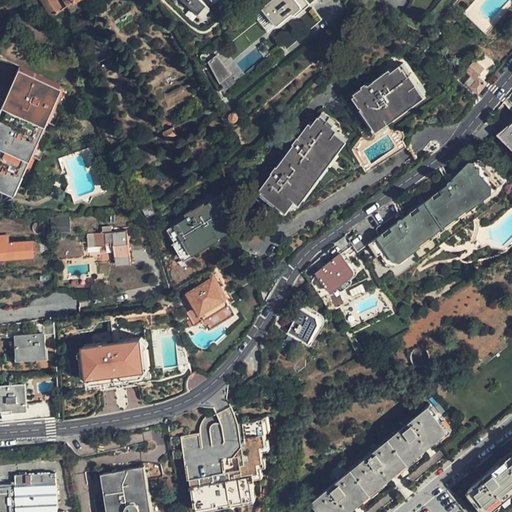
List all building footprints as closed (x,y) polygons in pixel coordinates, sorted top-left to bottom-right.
[(40,0),(50,16),(61,10),(54,0),(40,0)] [(182,0),(201,17),(215,0),(182,0)] [(310,1),(309,0),(267,0),(255,10),(272,31),(310,1)] [(321,21),(307,4),(287,20),(301,37),(321,21)] [(220,53),(208,60),(225,88),(237,82),(220,53)] [(484,85),(485,83),(478,77),(484,70),(473,60),(464,71),(474,78),(468,85),(478,93),(484,85)] [(0,186),(9,191),(55,85),(0,62),(0,186)] [(411,90),(417,85),(410,75),(406,78),(398,67),(382,78),(376,83),(375,81),(368,86),(366,85),(352,95),(360,106),(359,107),(372,126),(415,96),(411,90)] [(62,88),(55,85),(9,191),(17,194),(62,88)] [(259,190),(279,205),(281,206),(288,197),(293,201),(338,141),(330,135),(336,127),(324,120),(323,121),(316,116),(298,139),(296,137),(291,144),(293,145),(277,167),(275,165),(270,172),(272,173),(259,190)] [(511,146),(511,120),(499,132),(511,146)] [(398,264),(499,193),(502,183),(496,175),(496,174),(491,168),(492,165),(489,161),(466,160),(451,180),(449,179),(448,179),(447,179),(446,180),(445,180),(444,182),(444,183),(444,185),(401,216),(399,215),(398,215),(397,215),(396,216),(395,217),(395,218),(394,219),(394,221),(365,241),(374,253),(379,249),(391,264),(398,264)] [(9,191),(0,186),(0,190),(16,197),(17,194),(9,191)] [(193,210),(184,215),(186,218),(166,231),(175,245),(178,244),(186,255),(220,233),(219,232),(227,226),(221,216),(227,212),(217,197),(204,206),(204,207),(194,213),(193,210)] [(124,237),(107,238),(108,252),(110,273),(126,271),(124,237)] [(108,252),(107,238),(81,240),(82,254),(108,252)] [(1,245),(1,259),(33,257),(33,243),(1,245)] [(330,291),(355,272),(341,254),(317,273),(330,291)] [(203,292),(192,299),(197,308),(209,326),(233,311),(229,305),(231,304),(222,290),(220,292),(214,282),(203,290),(203,292)] [(197,308),(192,299),(187,302),(193,311),(197,308)] [(309,341),(318,321),(314,314),(299,307),(288,331),(309,341)] [(233,311),(209,326),(215,335),(238,320),(233,311)] [(46,355),(44,333),(16,335),(18,357),(46,355)] [(144,358),(148,355),(144,353),(143,348),(147,345),(143,343),(127,345),(121,351),(106,353),(99,347),(85,349),(81,351),(85,353),(86,358),(82,361),(86,365),(87,376),(91,381),(104,380),(105,382),(129,380),(130,377),(140,376),(145,370),(144,358)] [(151,383),(148,355),(144,358),(145,370),(140,376),(130,377),(129,380),(105,382),(104,380),(91,381),(87,376),(86,365),(82,361),(84,389),(151,383)] [(28,415),(26,383),(0,385),(0,392),(1,409),(14,408),(15,417),(28,415)] [(447,429),(441,423),(443,421),(430,405),(315,501),(324,511),(347,511),(361,501),(360,500),(385,479),(386,480),(387,480),(398,471),(397,470),(422,449),(423,450),(437,438),(437,437),(447,429)] [(268,419),(261,420),(263,434),(265,434),(270,433),(268,419)] [(231,431),(183,440),(190,479),(191,479),(196,504),(253,492),(251,481),(257,479),(255,471),(261,470),(259,462),(265,461),(265,459),(263,454),(262,445),(267,444),(267,440),(265,434),(263,434),(261,420),(246,423),(246,427),(238,429),(231,431)] [(269,440),(267,440),(267,444),(262,445),(263,454),(271,452),(269,440)] [(511,454),(469,490),(475,497),(482,506),(483,505),(489,511),(499,503),(500,504),(511,494),(511,454)] [(265,461),(259,462),(261,470),(255,471),(257,479),(265,478),(263,470),(269,468),(268,459),(265,459),(265,461)] [(151,511),(142,465),(102,473),(110,511),(151,511)] [(0,511),(57,511),(55,473),(15,476),(16,484),(0,484),(0,511)] [(253,492),(196,504),(198,511),(199,511),(255,501),(253,492)]
